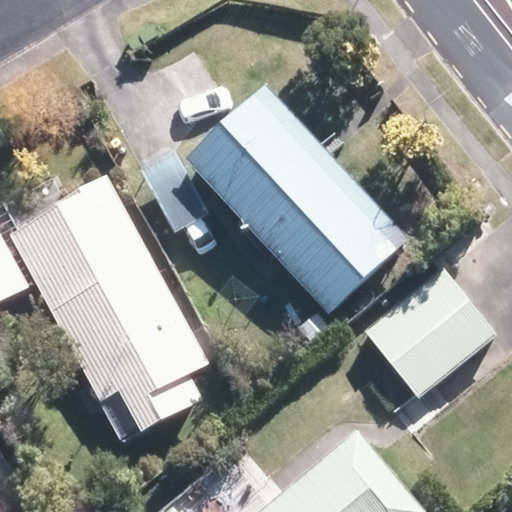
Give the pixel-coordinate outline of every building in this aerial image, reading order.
[(412,244),(270,93),(193,166),(335,317),(412,244)] [(179,153),(144,171),(175,234),(211,216),(179,153)] [(213,368),(111,179),(59,208),(61,212),(13,238),(105,407),(123,397),(146,438),(209,405),(194,378),(213,368)] [(0,309),(34,291),(0,228),(0,309)] [(499,337),(448,274),(369,337),(421,401),(499,337)] [(428,511),(348,417),(272,480),(248,451),(175,511),(428,511)]
